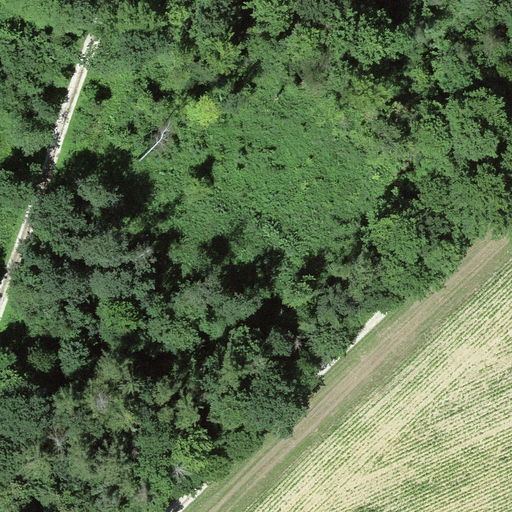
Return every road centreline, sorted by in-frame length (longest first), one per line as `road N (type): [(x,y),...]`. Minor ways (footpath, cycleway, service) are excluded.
road 1 (track): [(171,511),(511,193)]
road 2 (track): [(0,305),(118,0)]
